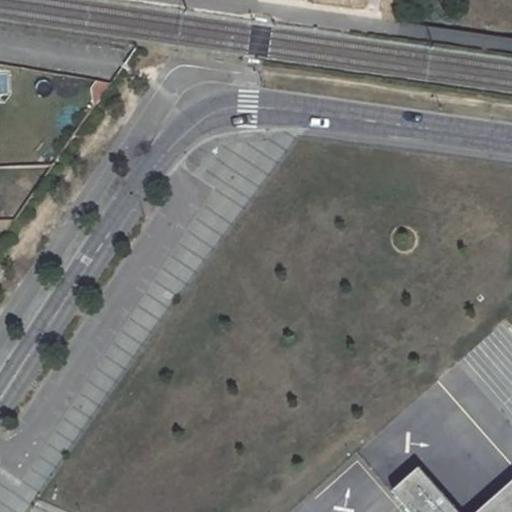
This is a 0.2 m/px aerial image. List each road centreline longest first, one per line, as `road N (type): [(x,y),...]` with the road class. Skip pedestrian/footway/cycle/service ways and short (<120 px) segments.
road 1 (unclassified): [(0,399),(165,152),(191,126)]
road 2 (unclassified): [(511,141),(248,106),(222,107),(191,126)]
